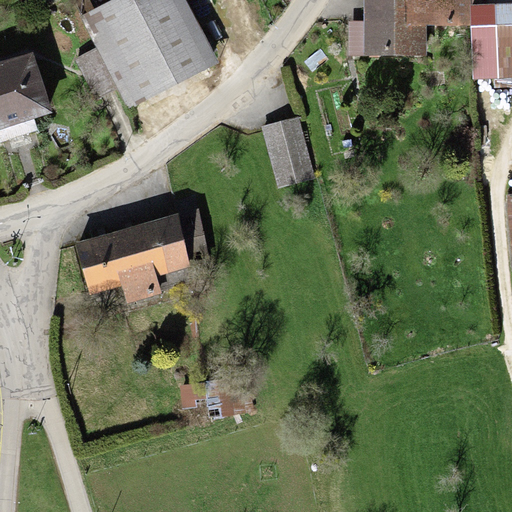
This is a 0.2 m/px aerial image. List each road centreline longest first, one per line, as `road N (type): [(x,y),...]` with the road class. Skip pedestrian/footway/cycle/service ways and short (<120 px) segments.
road 1 (tertiary): [(46,211),(69,204),(199,115),(308,0)]
road 2 (tertiary): [(77,511),(55,431),(22,361)]
road 3 (unclassified): [(46,211),(22,361)]
road 4 (tertiary): [(6,511),(22,361)]
